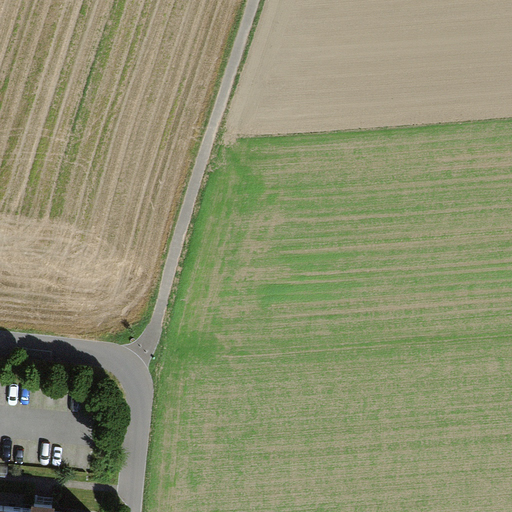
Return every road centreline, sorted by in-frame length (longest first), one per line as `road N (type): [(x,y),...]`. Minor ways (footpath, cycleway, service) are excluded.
road 1 (track): [(135,373),(259,0)]
road 2 (residential): [(0,343),(109,355),(135,373),(133,511)]
